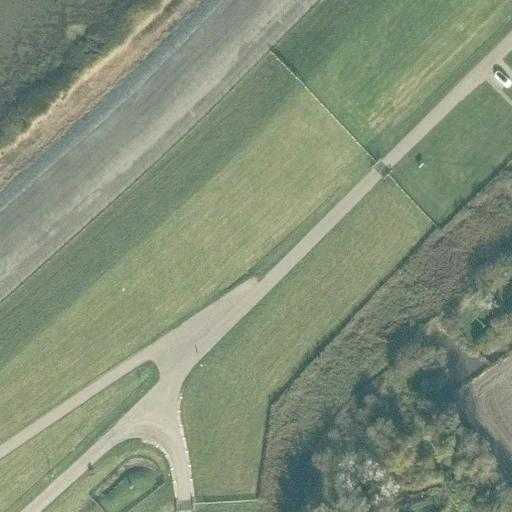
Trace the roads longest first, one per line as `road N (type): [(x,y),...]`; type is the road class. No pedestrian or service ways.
road 1 (unclassified): [(214,339),(511,41)]
road 2 (unclassified): [(0,453),(180,338),(200,331),(214,339)]
road 3 (unclassified): [(30,511),(159,394)]
road 4 (unclassified): [(184,511),(159,394)]
